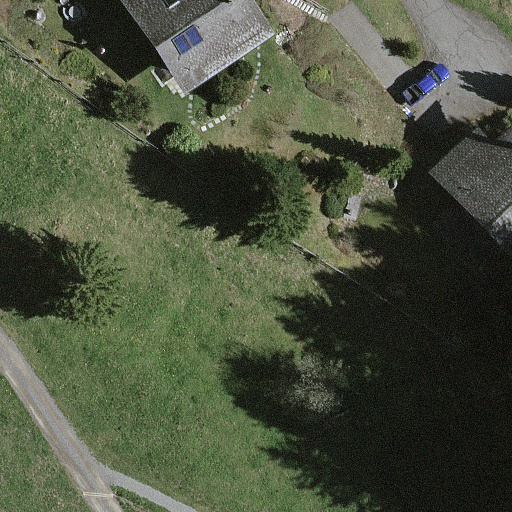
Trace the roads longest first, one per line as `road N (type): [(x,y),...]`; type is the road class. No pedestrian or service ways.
road 1 (residential): [(347,18),(418,108),(466,110),(478,75),(426,0)]
road 2 (track): [(0,344),(79,461),(185,511)]
